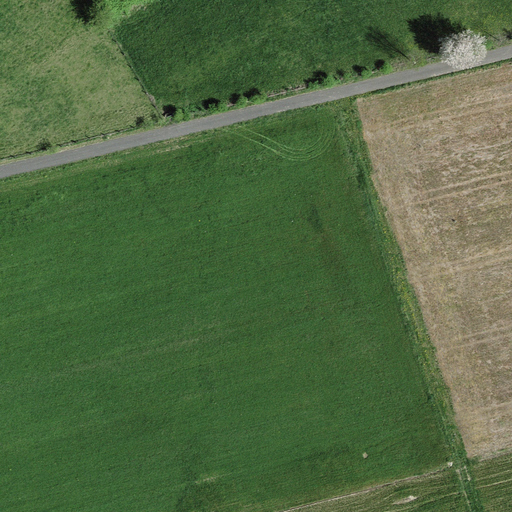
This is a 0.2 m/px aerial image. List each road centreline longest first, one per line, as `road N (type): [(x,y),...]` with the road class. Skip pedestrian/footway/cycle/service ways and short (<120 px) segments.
road 1 (track): [(0,173),(511,51)]
road 2 (track): [(343,92),(475,511)]
